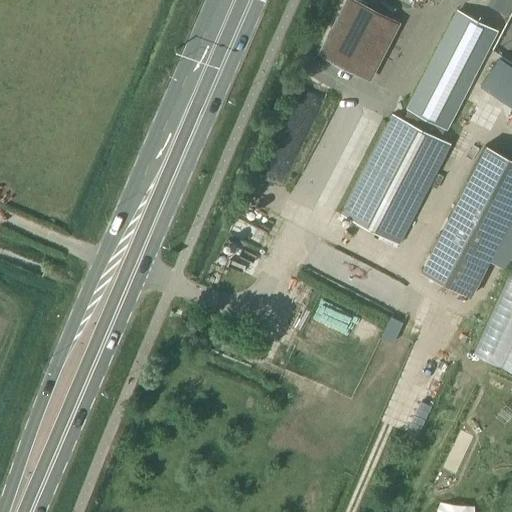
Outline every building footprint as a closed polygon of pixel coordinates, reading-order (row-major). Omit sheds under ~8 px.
[(353,0),(347,0),(319,53),(361,75),(391,19),(353,0)] [(417,0),(381,0),(381,1),(414,20),(423,3),(417,0)] [(511,0),(490,0),(488,5),(506,15),(511,3),(511,0)] [(447,129),(497,30),(458,11),(409,109),(447,129)] [(511,66),(498,58),(479,87),(511,109),(511,66)] [(451,144),(392,114),(341,213),(399,244),(451,144)] [(490,261),(483,257),(511,201),(511,158),(486,145),(421,271),(471,296),(490,261)] [(225,264),(253,273),(260,252),(232,243),(225,264)] [(389,315),(382,337),(395,340),(402,319),(389,315)]
